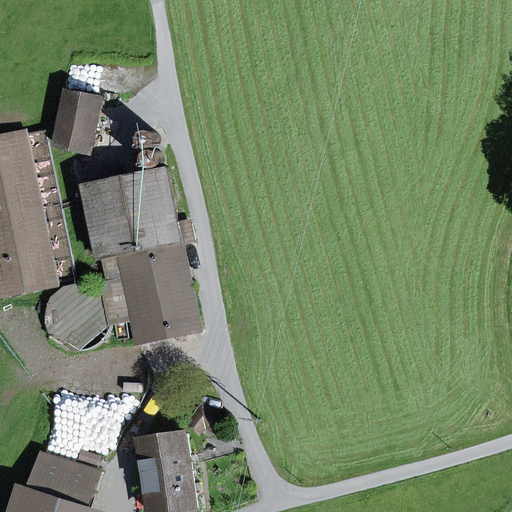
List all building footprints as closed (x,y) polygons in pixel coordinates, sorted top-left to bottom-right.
[(59,146),(92,153),(104,97),(71,90),(59,146)] [(0,161),(27,290),(60,283),(29,133),(0,139),(0,161)] [(0,295),(27,290),(0,161),(0,295)] [(203,331),(185,244),(197,241),(193,224),(181,227),(169,168),(89,184),(94,207),(85,209),(87,221),(96,219),(101,243),(91,245),(94,254),(103,253),(109,283),(102,284),(104,293),(108,298),(112,304),(115,317),(133,313),(140,344),(203,331)] [(94,207),(89,184),(80,186),(85,209),(94,207)] [(207,425),(215,431),(223,421),(205,407),(191,425),(201,433),(207,425)] [(189,435),(145,442),(154,511),(177,511),(200,509),(189,435)] [(26,511),(89,511),(102,473),(45,455),(26,511)]
